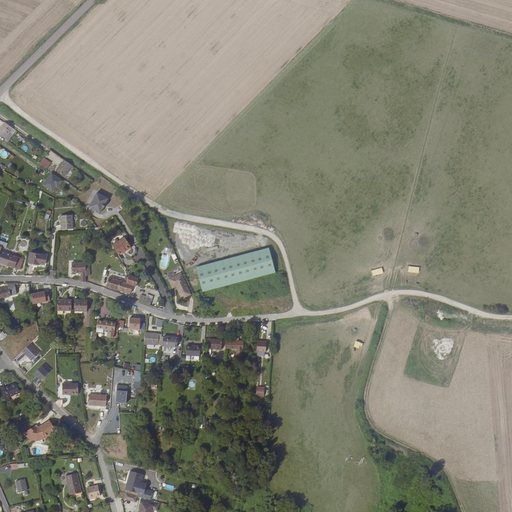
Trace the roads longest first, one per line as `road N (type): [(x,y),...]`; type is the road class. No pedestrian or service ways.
road 1 (track): [(0,96),(145,203),(274,239),(296,313),(328,313),(393,292),(511,317)]
road 2 (track): [(389,293),(365,416),(377,433),(446,472),(460,511)]
road 3 (residential): [(8,361),(90,441),(114,511)]
road 4 (residential): [(0,278),(67,281),(170,316)]
road 5 (tertiary): [(0,91),(91,0)]
road 6 (residential): [(170,316),(296,313)]
